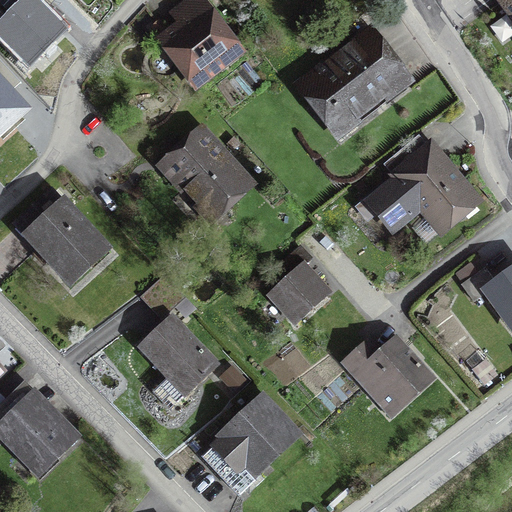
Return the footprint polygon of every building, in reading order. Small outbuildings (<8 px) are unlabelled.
[(63,28),(34,0),(25,0),(0,25),(0,28),(32,60),(63,28)] [(247,51),(207,0),(182,0),(168,11),(176,20),(154,38),(196,91),(247,51)] [(380,94),(383,98),(382,100),(406,82),(370,34),(302,86),(316,104),(321,100),(329,110),(323,114),(339,134),(359,118),(355,113),(380,94)] [(0,83),(0,131),(24,110),(0,83)] [(201,135),(166,167),(212,217),(247,185),(201,135)] [(367,199),(394,231),(423,207),(442,230),(472,202),(474,203),(475,202),(430,148),(394,178),(397,181),(389,188),(385,184),(367,199)] [(108,250),(52,190),(15,224),(65,279),(84,262),(89,268),(108,250)] [(329,295),(302,266),(310,259),(300,248),(279,268),(289,278),(270,295),(297,324),(329,295)] [(462,286),(474,302),(488,292),(511,325),(511,274),(497,285),(485,269),(462,286)] [(176,306),(186,316),(195,308),(165,276),(143,296),(164,318),(176,306)] [(172,318),(141,348),(169,378),(154,392),(170,410),(217,366),(172,318)] [(367,343),(344,364),(389,414),(430,377),(397,340),(378,356),(367,343)] [(20,391),(0,410),(0,434),(22,457),(24,454),(41,471),(75,438),(34,396),(29,401),(20,391)] [(295,434),(264,401),(204,458),(239,496),(260,476),(255,471),(295,434)]
